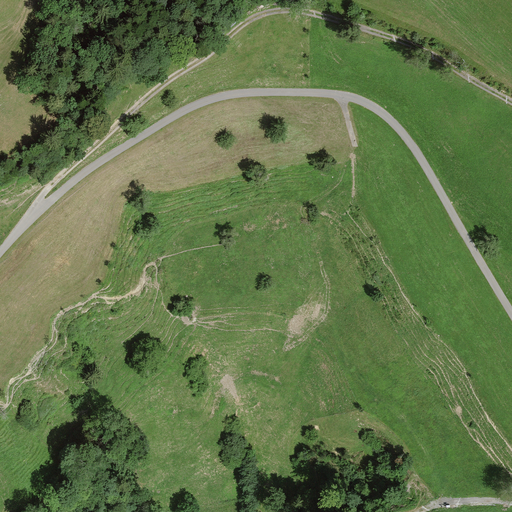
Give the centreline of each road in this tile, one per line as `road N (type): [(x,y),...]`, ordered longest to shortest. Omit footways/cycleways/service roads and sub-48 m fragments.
road 1 (unclassified): [(0,252),(74,180),(183,110),(247,92),(343,94),(377,109),(407,138),(511,312)]
road 2 (track): [(36,212),(51,184),(156,91),(263,13),(309,12),(407,43),(511,103)]
